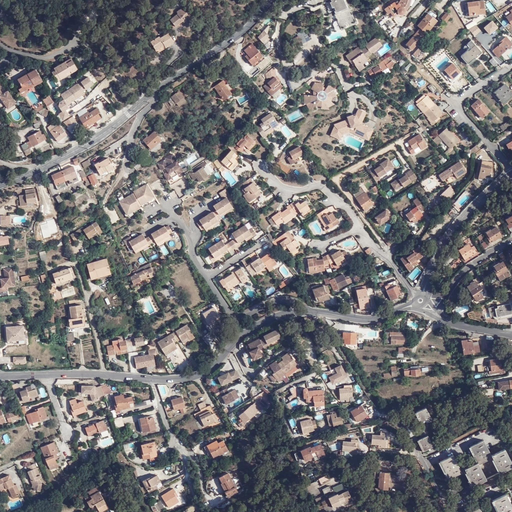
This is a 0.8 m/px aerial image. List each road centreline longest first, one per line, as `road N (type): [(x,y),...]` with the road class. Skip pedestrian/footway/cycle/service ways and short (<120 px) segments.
road 1 (tertiary): [(0,376),(199,375),(239,335),(278,315),(309,310),(370,319),(420,301)]
road 2 (tertiary): [(44,167),(110,129),(275,0)]
road 3 (residential): [(511,176),(456,224),(420,301)]
road 4 (residential): [(511,65),(458,105),(511,167)]
road 5 (unknown): [(100,374),(82,255)]
